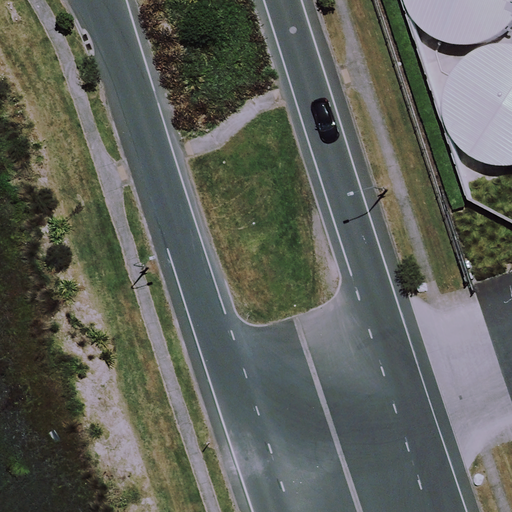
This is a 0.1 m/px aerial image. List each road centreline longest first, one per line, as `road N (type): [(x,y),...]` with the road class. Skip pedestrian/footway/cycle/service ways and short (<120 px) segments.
road 1 (tertiary): [(257,461),(106,0)]
road 2 (tertiary): [(280,0),(412,407)]
road 3 (tertiary): [(257,461),(412,407)]
